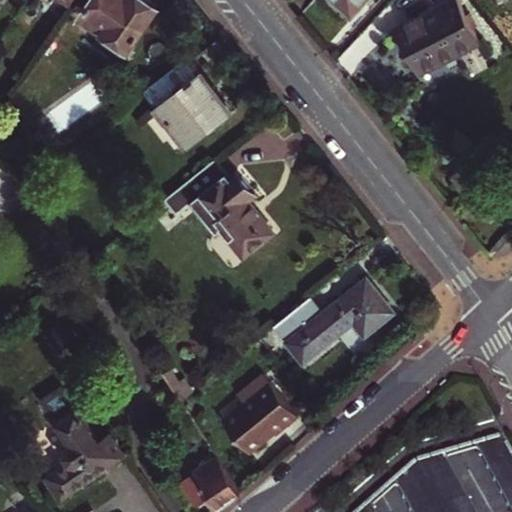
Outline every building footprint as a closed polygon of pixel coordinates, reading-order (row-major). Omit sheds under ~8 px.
[(157,4),(150,0),(91,0),(77,21),(104,39),(101,42),(102,47),(114,55),(118,55),(121,51),(123,52),(157,4)] [(338,0),(354,14),(366,0),(338,0)] [(450,0),(398,26),(420,71),(481,40),(460,0),(450,0)] [(201,73),(189,58),(146,94),(158,109),(154,112),(166,127),(172,122),(191,145),(234,110),(202,72),(201,73)] [(480,158),(456,176),(485,213),(508,194),(480,158)] [(245,256),(274,233),(248,200),(257,193),(243,176),(234,183),(217,163),(179,193),(167,203),(179,217),(194,206),(218,236),(225,230),(245,256)] [(511,233),(508,229),(487,248),(492,255),(506,253),(511,246),(511,233)] [(364,336),(393,313),(367,280),(323,313),(311,298),(275,326),(303,362),(354,323),(364,336)] [(180,400),(192,391),(182,379),(179,381),(170,369),(163,374),(180,400)] [(273,430),(296,412),(265,370),(239,389),(245,398),(222,415),(246,447),(272,428),(273,430)] [(61,499),(125,455),(110,433),(97,441),(62,388),(42,401),(70,442),(64,446),(63,455),(67,461),(45,476),(61,499)] [(493,482),(500,494),(509,511),(511,511),(511,458),(511,457),(509,453),(501,438),(473,445),(487,470),(493,482)] [(224,467),(214,451),(174,479),(194,508),(209,497),(217,508),(226,502),(240,491),(224,467)] [(472,511),(470,508),(463,495),(456,483),(449,471),(440,455),(413,462),(391,482),(400,498),(407,511),(472,511)]
